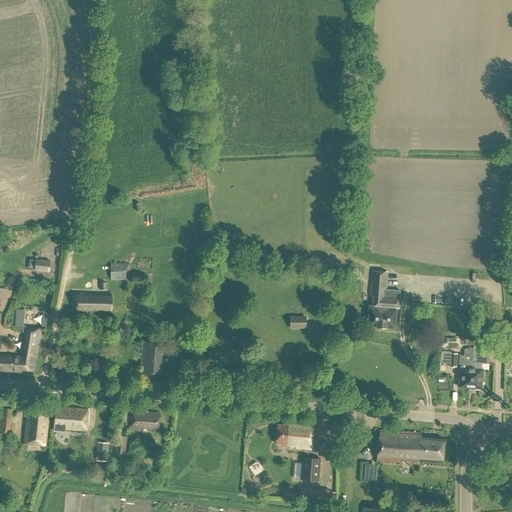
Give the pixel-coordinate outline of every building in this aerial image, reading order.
[(309,264),(323,267),(324,261),(311,258),(309,264)] [(35,259),(34,271),(49,272),(50,260),(35,259)] [(127,263),(111,263),(111,279),(127,278),(127,263)] [(399,308),(400,297),(400,290),(386,289),(388,271),(372,270),(370,295),(372,295),(372,305),(369,305),(367,326),(394,328),(396,308),(399,308)] [(106,309),(106,293),(76,293),(76,313),(100,313),(100,309),(106,309)] [(290,328),(306,328),(306,315),(290,316),(290,328)] [(478,333),(478,319),(469,319),(469,333),(478,333)] [(27,328),(26,337),(22,357),(1,355),(0,362),(0,368),(19,370),(20,368),(34,369),(37,353),(36,353),(37,347),(38,347),(41,329),(27,328)] [(166,344),(143,342),(141,376),(160,378),(161,366),(162,366),(163,359),(165,359),(166,344)] [(473,348),(469,388),(481,389),(482,370),(481,370),(482,363),(489,364),(490,348),(479,347),(479,345),(473,344),(473,348)] [(458,387),(469,388),(473,348),(464,347),(463,355),(459,355),(458,364),(461,365),(460,368),(459,368),(458,387)] [(448,364),(456,365),(457,354),(449,353),(448,364)] [(86,408),(58,406),(58,409),(53,409),(52,429),(84,432),(86,408)] [(0,434),(7,436),(9,409),(1,409),(0,414),(0,434)] [(44,443),(48,412),(31,410),(30,416),(26,415),(23,441),(44,443)] [(156,431),(158,413),(144,412),(144,415),(139,415),(139,411),(130,410),(128,428),(156,431)] [(276,447),(310,449),(311,424),(282,422),(282,425),(277,424),(276,447)] [(442,462),(444,440),(420,438),(420,433),(377,430),(375,460),(418,463),(419,461),(442,462)] [(115,454),(125,454),(126,437),(117,436),(115,454)] [(301,480),(319,481),(321,458),(302,457),(301,480)] [(384,486),(384,494),(393,495),(394,487),(384,486)] [(314,489),(300,488),(300,498),(313,499),(314,489)]
